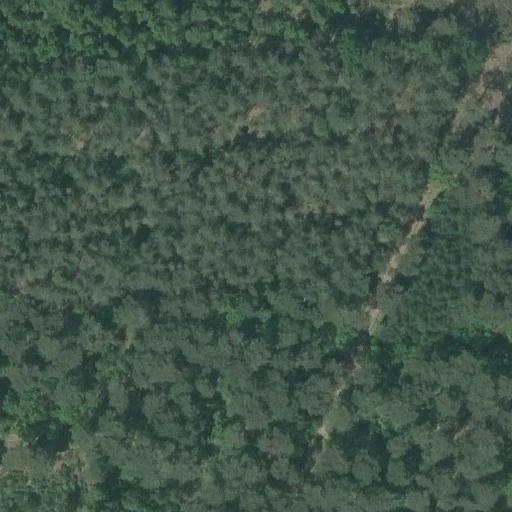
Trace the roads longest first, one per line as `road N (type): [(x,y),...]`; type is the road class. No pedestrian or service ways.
road 1 (track): [(0,70),(374,41),(435,42),(459,62)]
road 2 (track): [(459,62),(455,120),(318,438)]
